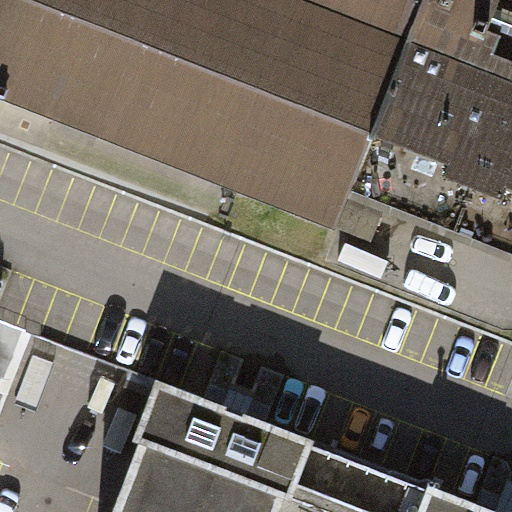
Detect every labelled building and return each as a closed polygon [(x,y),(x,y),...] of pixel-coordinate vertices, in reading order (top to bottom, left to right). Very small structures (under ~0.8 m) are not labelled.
[(0,0),(0,102),(329,227),(363,138),(415,0),(0,0)] [(415,0),(363,138),(511,194),(511,13),(495,6),(496,0),(415,0)] [(263,511),(292,440),(140,381),(88,511),(263,511)] [(404,511),(414,488),(292,440),(263,511),(404,511)] [(475,511),(414,488),(404,511),(475,511)]
